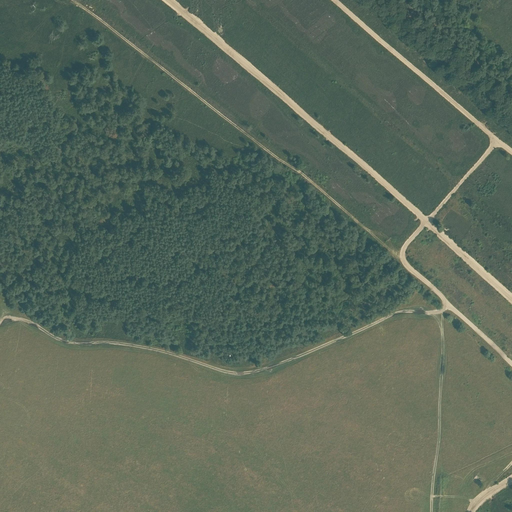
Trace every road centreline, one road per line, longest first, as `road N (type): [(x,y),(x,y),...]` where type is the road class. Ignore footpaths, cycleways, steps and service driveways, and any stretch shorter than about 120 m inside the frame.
road 1 (track): [(0,322),(23,319),(62,340),(149,348),(235,373),(400,311),(437,312),(449,304)]
road 2 (track): [(164,0),(411,205),(511,300)]
road 3 (track): [(402,259),(108,26),(81,6),(54,0)]
road 4 (track): [(497,139),(402,249),(402,259),(511,363)]
road 5 (track): [(330,0),(511,152)]
road 6 (track): [(443,308),(431,511)]
road 7 (track): [(380,0),(511,114)]
